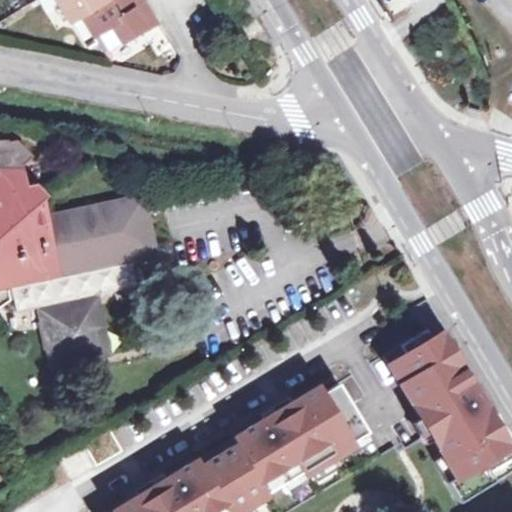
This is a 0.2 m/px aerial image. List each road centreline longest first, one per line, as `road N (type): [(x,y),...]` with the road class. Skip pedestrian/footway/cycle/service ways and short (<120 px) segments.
road 1 (unclassified): [(342,121),(266,121),(0,69)]
road 2 (secondary): [(342,121),(511,401)]
road 3 (secondary): [(446,150),(344,0)]
road 4 (secondary): [(511,275),(446,150)]
road 5 (secondary): [(273,0),(342,121)]
